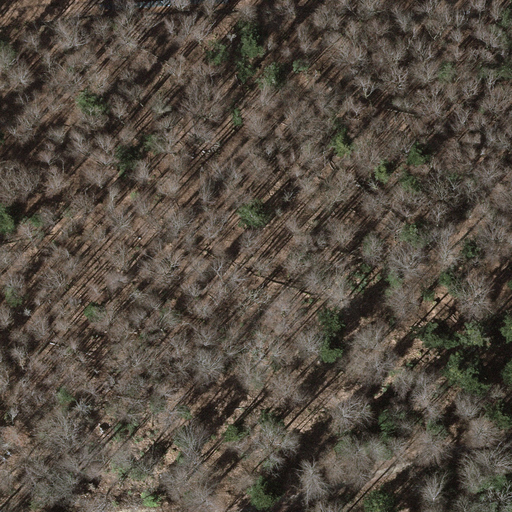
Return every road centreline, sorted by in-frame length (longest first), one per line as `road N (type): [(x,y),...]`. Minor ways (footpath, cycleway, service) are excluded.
road 1 (track): [(216,511),(511,437)]
road 2 (track): [(144,0),(0,12)]
